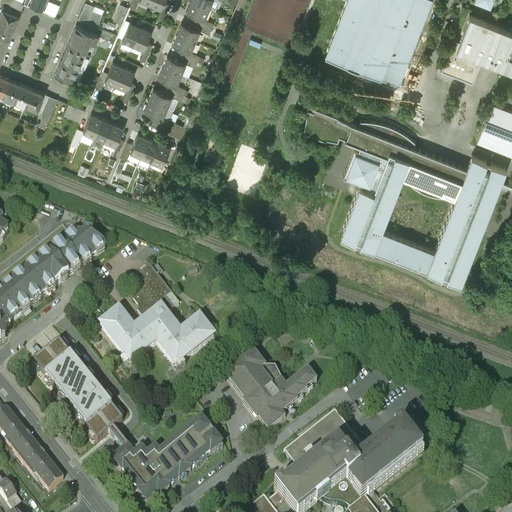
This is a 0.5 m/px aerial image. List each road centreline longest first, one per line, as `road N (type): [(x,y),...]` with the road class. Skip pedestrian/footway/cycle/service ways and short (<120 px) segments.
road 1 (secondary): [(0,380),(97,499)]
road 2 (residential): [(88,105),(42,86),(77,0)]
road 3 (residential): [(175,0),(125,120)]
